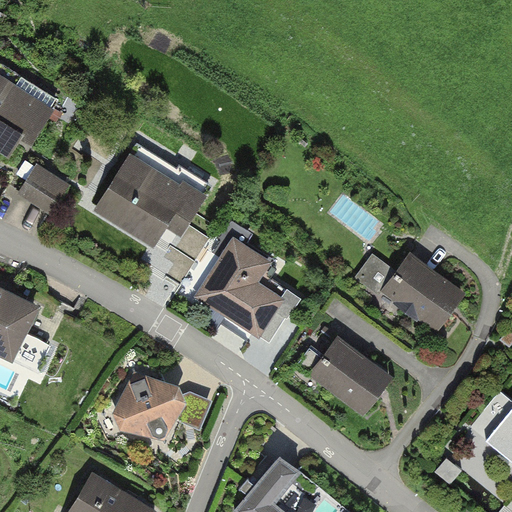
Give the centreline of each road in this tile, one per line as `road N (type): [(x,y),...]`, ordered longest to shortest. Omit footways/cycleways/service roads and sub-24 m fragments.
road 1 (residential): [(254,384),(106,288),(0,240)]
road 2 (residential): [(379,482),(478,342),(497,293)]
road 3 (residential): [(379,482),(254,384)]
road 4 (residential): [(254,384),(198,511)]
